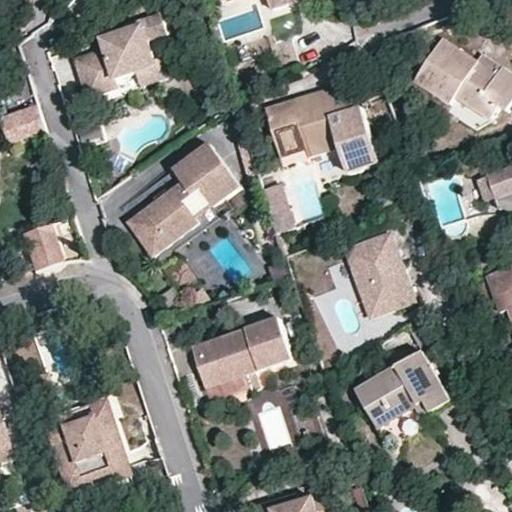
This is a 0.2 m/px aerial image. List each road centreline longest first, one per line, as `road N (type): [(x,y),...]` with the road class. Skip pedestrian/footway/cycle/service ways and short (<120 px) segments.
road 1 (residential): [(109,294),(34,49)]
road 2 (unknown): [(421,228),(511,461)]
road 3 (residential): [(109,294),(137,326),(195,511)]
